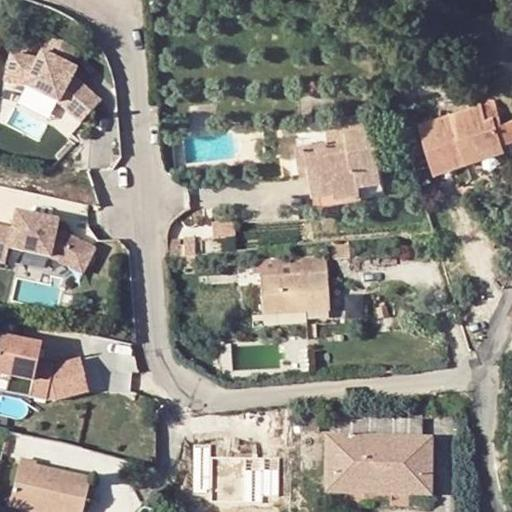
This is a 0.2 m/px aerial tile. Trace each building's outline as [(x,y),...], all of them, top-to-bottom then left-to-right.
[(77,111),(97,89),(67,63),(59,59),(62,53),(70,35),(44,23),(36,41),(33,47),(5,42),(0,70),(0,71),(20,75),(55,91),(77,111)] [(67,63),(70,57),(62,53),(59,59),(67,63)] [(329,99),(302,106),(305,117),(253,126),(257,146),(268,144),(274,174),(296,170),(297,174),(321,170),(319,161),(342,156),(329,99)] [(482,111),(420,128),(434,176),(467,168),(464,161),(501,150),(495,129),(488,130),(482,111)] [(342,156),(319,161),(321,170),(344,165),(342,156)] [(323,179),(321,170),(297,174),(299,183),(323,179)] [(73,262),(86,237),(46,217),(48,209),(11,202),(8,220),(0,218),(0,248),(2,249),(4,239),(40,245),(73,262)] [(277,253),(311,249),(309,232),(274,236),(277,253)] [(316,285),(311,249),(277,253),(244,258),(248,295),(316,285)] [(44,354),(47,341),(5,333),(0,359),(0,385),(81,402),(89,363),(44,354)] [(299,410),(300,425),(315,425),(316,411),(299,410)] [(332,430),(321,430),(320,489),(428,489),(429,432),(418,432),(418,412),(332,411),(332,430)] [(60,511),(76,511),(86,470),(55,463),(55,467),(45,465),(46,461),(32,458),(33,455),(16,452),(5,499),(37,507),(60,511)] [(36,511),(37,507),(5,499),(3,508),(18,511),(36,511)]
